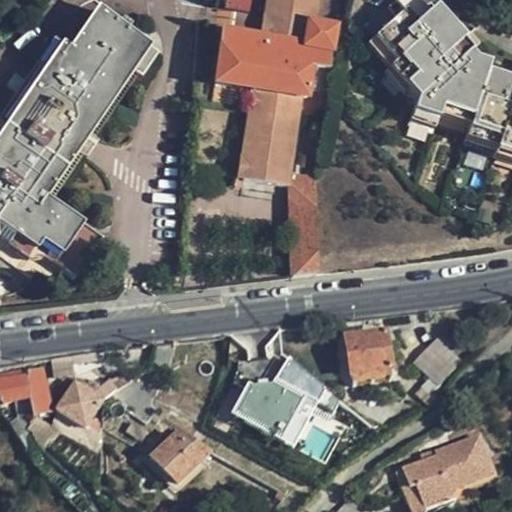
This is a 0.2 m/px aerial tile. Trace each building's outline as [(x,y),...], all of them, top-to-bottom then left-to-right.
[(264,0),(259,37),(299,43),(303,20),(324,23),(328,3),(318,3),(318,0),(264,0)] [(511,75),(505,74),(503,79),(481,73),(484,63),(473,60),(465,52),(466,51),(456,39),(458,37),(448,25),(429,6),(424,12),(412,0),(389,0),(388,1),(397,10),(390,17),(366,39),(388,61),(381,69),(400,89),(409,99),(404,111),(432,120),(433,118),(436,108),(465,117),(462,127),(461,130),(493,140),(490,150),(511,157),(511,75)] [(381,7),(390,17),(397,10),(388,1),(381,7)] [(60,278),(70,284),(98,241),(41,201),(127,72),(137,78),(153,56),(91,14),(63,54),(49,45),(0,118),(0,130),(0,131),(0,130),(0,246),(27,265),(31,258),(60,278)] [(299,43),(259,37),(221,31),(212,86),(270,95),(308,101),(313,68),(331,70),(338,26),(324,23),(303,20),(299,43)] [(453,21),(448,25),(458,37),(464,32),(453,21)] [(464,32),(458,37),(456,39),(466,51),(475,43),(464,32)] [(359,46),(381,69),(388,61),(366,39),(359,46)] [(395,94),(400,89),(381,69),(375,74),(395,94)] [(270,95),(212,86),(210,102),(247,108),(236,180),(258,183),(257,178),(270,95)] [(308,101),(270,95),(257,178),(258,183),(259,258),(316,257),(314,183),(295,183),(308,101)] [(433,118),(462,127),(465,117),(436,108),(433,118)] [(428,131),(432,120),(404,111),(401,123),(428,131)] [(458,140),(490,150),(493,140),(461,130),(458,140)] [(511,167),(511,157),(490,150),(487,159),(511,167)] [(391,371),(384,333),(346,341),(353,378),(391,371)] [(439,387),(462,364),(439,340),(413,367),(422,376),(426,373),(439,387)] [(254,381),(234,415),(298,451),(314,421),(338,435),(354,405),(284,366),(270,390),(254,381)] [(0,395),(5,402),(29,398),(33,415),(51,412),(45,379),(34,380),(33,370),(0,374),(0,395)] [(84,429),(103,403),(77,385),(59,410),(84,429)] [(179,489),(212,454),(183,429),(151,462),(179,489)] [(422,462),(398,471),(414,511),(434,511),(478,495),(476,489),(474,483),(495,475),(478,431),(432,448),(436,457),(422,462)] [(436,457),(432,448),(432,446),(417,451),(422,462),(436,457)] [(498,480),(495,475),(474,483),(476,489),(498,480)]
